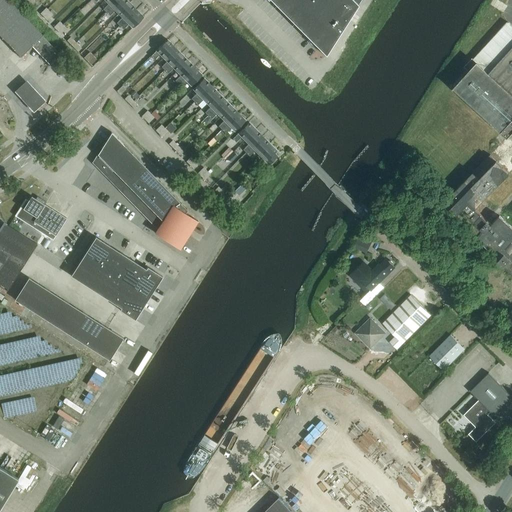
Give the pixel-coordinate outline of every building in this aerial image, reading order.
[(61,64),(65,60),(42,36),(43,35),(9,0),(0,0),(0,35),(20,57),(34,44),(47,58),(46,59),(50,63),(51,62),(56,67),(60,63),(61,64)] [(118,0),(105,0),(109,3),(103,9),(106,12),(118,0)] [(129,3),(126,0),(118,0),(106,12),(109,15),(115,10),(119,13),(129,3)] [(270,0),(273,2),(326,56),(361,0),(270,0)] [(120,26),(136,10),(129,3),(119,13),(122,17),(117,23),(120,26)] [(44,16),(50,10),(46,7),(41,13),(44,16)] [(53,14),(50,10),(44,16),(47,20),(53,14)] [(136,10),(120,26),(123,29),(128,24),(132,27),(143,17),(136,10)] [(57,30),(63,25),(60,21),(54,27),(57,30)] [(478,60),(453,88),(506,138),(511,132),(511,28),(506,23),(476,57),(478,60)] [(67,28),(63,25),(57,30),(61,34),(67,28)] [(67,41),(73,46),(76,43),(71,37),(67,41)] [(159,54),(163,57),(174,46),(167,39),(151,55),(154,59),(159,54)] [(73,46),(78,52),(82,48),(76,43),(73,46)] [(181,53),(174,46),(163,57),(167,61),(162,66),(165,69),(181,53)] [(87,61),(93,56),(90,52),(84,58),(87,61)] [(188,60),(181,53),(165,69),(171,76),(188,60)] [(93,56),(87,61),(91,65),(97,59),(93,56)] [(195,67),(188,60),(171,76),(178,83),(195,67)] [(202,74),(195,67),(178,83),(181,86),(187,81),(190,85),(202,74)] [(33,110),(45,98),(26,78),(13,89),(33,110)] [(194,101),(211,85),(204,78),(193,89),(196,92),(191,98),(194,101)] [(194,101),(201,108),(218,92),(211,85),(194,101)] [(126,89),(122,86),(117,91),(120,95),(126,89)] [(218,92),(201,108),(208,115),(224,98),(218,92)] [(128,96),(124,99),(130,105),(133,101),(128,96)] [(231,105),(224,98),(208,115),(211,118),(216,113),(220,117),(231,105)] [(139,107),(133,101),(130,105),(136,110),(139,107)] [(222,129),(238,112),(231,105),(220,117),(224,120),(219,126),(222,129)] [(145,120),(151,114),(148,111),(142,116),(145,120)] [(238,112),(222,129),(225,132),(230,126),(234,130),(245,119),(238,112)] [(151,114),(145,120),(148,123),(154,118),(151,114)] [(172,131),(177,126),(172,121),(167,126),(172,131)] [(246,139),(256,129),(249,122),(232,138),(236,142),(242,135),(246,139)] [(159,133),(165,128),(161,124),(156,130),(159,133)] [(165,128),(159,133),(162,137),(168,131),(165,128)] [(246,152),(263,136),(256,129),(246,139),(250,143),(243,149),(246,152)] [(103,151),(95,159),(118,184),(141,162),(111,132),(101,148),(103,151)] [(271,145),(263,136),(246,152),(249,155),(256,149),(261,154),(271,145)] [(172,140),(169,143),(174,149),(178,146),(172,140)] [(277,150),(271,145),(261,154),(266,160),(268,158),(271,161),(277,156),(274,153),(277,150)] [(183,151),(178,146),(174,149),(180,154),(183,151)] [(222,156),(225,159),(233,151),(229,147),(221,155),(222,156)] [(190,164),(195,158),(192,155),(186,161),(190,164)] [(195,158),(190,164),(193,168),(199,162),(195,158)] [(476,208),(511,171),(511,170),(499,158),(482,176),(476,170),(446,200),(460,214),(471,203),(476,208)] [(141,162),(118,184),(146,213),(169,191),(141,162)] [(204,167),(198,173),(201,176),(207,170),(204,167)] [(207,170),(201,176),(205,179),(210,174),(207,170)] [(239,195),(247,187),(242,183),(235,191),(239,195)] [(220,195),(224,192),(218,186),(215,190),(220,195)] [(185,213),(187,210),(169,191),(146,213),(147,214),(159,225),(155,233),(180,249),(198,221),(185,213)] [(224,192),(220,195),(226,201),(230,197),(224,192)] [(53,240),(66,218),(45,204),(46,202),(39,197),(37,196),(36,198),(31,195),(28,200),(25,199),(15,215),(53,240)] [(511,256),(508,257),(511,252),(511,223),(501,214),(494,222),(487,216),(483,217),(480,219),(483,229),(478,235),(500,254),(501,257),(511,267),(511,256)] [(0,284),(8,290),(37,244),(4,223),(0,229),(0,284)] [(95,237),(70,275),(121,308),(119,310),(138,322),(143,314),(142,313),(144,310),(145,310),(156,293),(155,293),(157,289),(158,290),(166,279),(147,267),(146,269),(95,237)] [(370,246),(357,239),(353,247),(367,253),(370,246)] [(379,282),(394,267),(393,266),(393,263),(394,263),(391,260),(390,261),(388,261),(387,260),(380,268),(378,266),(372,272),(364,263),(354,272),(371,289),(367,292),(360,300),(366,305),(384,288),(379,282)] [(28,278),(14,300),(110,359),(124,337),(28,278)] [(390,342),(397,350),(431,316),(411,295),(382,323),(395,337),(390,342)] [(371,347),(385,333),(371,319),(357,333),(371,347)] [(444,370),(465,348),(451,334),(430,356),(444,370)] [(442,383),(446,387),(486,348),(482,344),(442,383)] [(494,414),(511,396),(511,395),(489,372),(471,391),(479,399),(464,414),(476,426),(469,433),(477,441),(496,422),(489,414),(491,411),(494,414)] [(0,506),(17,478),(0,467),(0,506)] [(293,511),(279,497),(264,511),(293,511)]
